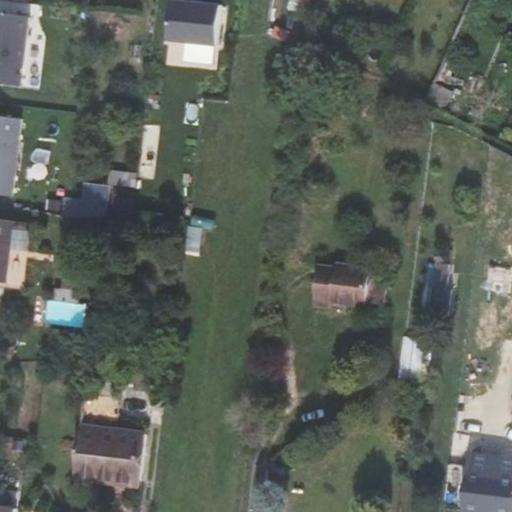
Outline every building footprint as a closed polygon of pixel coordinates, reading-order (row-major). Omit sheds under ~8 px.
[(173,0),(168,38),(219,44),(223,4),(188,0),(173,0)] [(0,81),(26,85),(34,15),(0,11),(0,81)] [(456,92),(437,82),(428,100),(447,111),(456,92)] [(0,192),(15,195),(25,117),(0,114),(0,192)] [(498,179),(511,182),(511,166),(501,164),(498,179)] [(140,172),(112,168),(110,183),(113,184),(138,187),(140,172)] [(113,184),(110,183),(86,181),(84,197),(68,195),(66,213),(66,215),(110,212),(113,184)] [(0,219),(0,281),(11,283),(18,222),(0,219)] [(205,227),(190,225),(187,252),(201,254),(205,227)] [(328,302),(361,307),(362,301),(386,303),(390,272),(366,269),(366,267),(331,262),(331,266),(314,264),(309,304),(327,306),(328,302)] [(452,263),(440,262),(437,286),(438,286),(434,312),(450,314),(453,288),(449,287),(452,263)] [(49,324),(87,324),(87,299),(48,300),(49,324)] [(426,337),(407,335),(402,376),(421,379),(426,337)] [(79,478),(117,482),(118,474),(125,475),(125,478),(144,480),(149,432),(119,428),(123,397),(88,394),(79,478)] [(511,511),(511,475),(470,470),(464,511),(470,511),(511,511)] [(143,485),(144,480),(125,478),(125,475),(118,474),(117,482),(143,485)]
